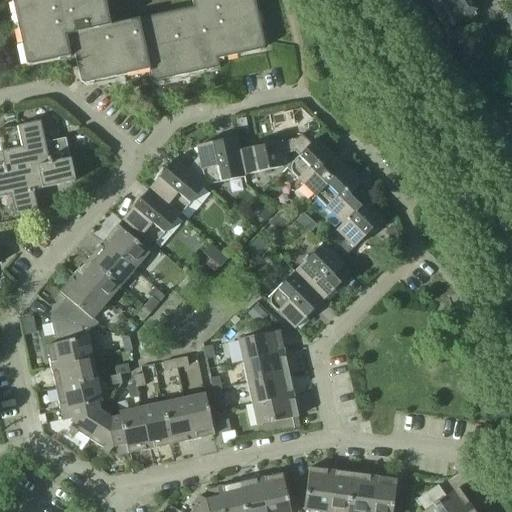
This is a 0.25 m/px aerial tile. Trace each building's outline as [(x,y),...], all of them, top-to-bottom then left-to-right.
[(11,0),(26,66),(64,58),(65,64),(69,67),(76,66),(80,84),(137,71),(136,67),(146,65),(149,77),(150,77),(151,82),(218,67),(217,59),(262,49),(264,46),(253,0),(191,0),(193,7),(109,25),(103,0),(11,0)] [(445,30),(475,10),(468,0),(437,0),(429,5),(445,30)] [(14,217),(37,212),(33,193),(34,193),(33,190),(28,170),(37,168),(41,189),(75,182),(65,138),(44,143),(40,121),(0,130),(0,150),(0,152),(0,198),(10,196),(14,217)] [(311,144),(310,144),(300,134),(296,139),(239,151),(238,151),(243,175),(244,175),(283,166),(281,154),(294,152),(298,156),(299,156),(311,144)] [(238,151),(239,151),(236,138),(224,140),(224,138),(215,140),(216,142),(195,146),(197,157),(187,169),(186,169),(205,185),(244,176),(244,175),(243,175),(238,151)] [(315,196),(343,169),(314,139),(310,144),(311,144),(299,156),(298,156),(287,167),(315,196)] [(186,169),(187,169),(175,158),(167,167),(165,166),(160,172),(161,174),(148,190),(179,216),(205,185),(186,169)] [(365,203),(370,197),(343,169),(315,196),(342,224),(364,202),(365,203)] [(153,246),(179,216),(148,190),(141,197),(139,196),(134,202),(136,204),(121,221),(153,246)] [(382,220),(365,203),(364,202),(342,224),(335,230),(344,239),(333,251),(342,259),(353,248),(382,220)] [(264,207),(257,215),(264,222),(271,214),(264,207)] [(304,227),(309,222),(302,215),(297,220),(304,227)] [(102,243),(134,270),(149,253),(116,226),(102,243)] [(394,227),(386,230),(390,245),(399,242),(394,227)] [(120,286),(134,270),(102,243),(88,259),(120,286)] [(322,301),(351,273),(321,244),(293,272),(322,301)] [(106,303),(120,286),(88,259),(74,275),(106,303)] [(198,270),(190,278),(199,287),(207,279),(198,270)] [(294,329),(322,301),(293,272),(265,300),(294,329)] [(106,303),(74,275),(59,292),(67,299),(50,319),(80,326),(93,329),(98,324),(92,319),(106,303)] [(189,300),(199,288),(191,280),(180,292),(189,300)] [(150,312),(158,303),(151,297),(144,307),(150,312)] [(256,306),(248,315),(258,325),(266,316),(256,306)] [(143,321),(150,312),(144,307),(136,316),(143,321)] [(83,338),(80,326),(50,319),(55,344),(45,346),(50,368),(92,359),(87,337),(83,338)] [(242,362),(284,353),(279,332),(237,341),(242,362)] [(203,348),(205,360),(214,358),(212,346),(203,348)] [(246,383),(288,374),(284,353),(242,362),(246,383)] [(174,360),(176,369),(188,366),(186,357),(174,360)] [(55,389),(97,380),(92,359),(50,368),(55,389)] [(164,371),(176,369),(174,360),(162,362),(164,371)] [(115,367),(117,376),(120,375),(129,373),(127,364),(115,367)] [(133,376),(135,385),(136,388),(144,386),(142,374),(133,376)] [(251,405),(293,396),(288,374),(246,383),(251,405)] [(120,375),(117,376),(107,378),(109,386),(121,384),(120,375)] [(212,391),(221,389),(218,377),(209,379),(212,391)] [(97,403),(102,402),(97,380),(55,389),(60,410),(97,402),(97,403)] [(135,385),(127,387),(129,399),(138,397),(136,388),(135,385)] [(212,391),(214,403),(223,401),(221,389),(212,391)] [(192,440),(213,435),(205,394),(183,399),(192,440)] [(293,396),(251,405),(255,426),(297,417),(293,396)] [(170,445),(192,440),(183,399),(162,403),(170,445)] [(99,411),(97,403),(97,402),(60,410),(62,421),(71,419),(71,423),(67,430),(76,435),(77,432),(89,440),(105,415),(99,411)] [(149,449),(170,445),(162,403),(140,408),(149,449)] [(128,454),(149,449),(140,408),(119,413),(119,417),(120,417),(128,454)] [(117,456),(128,454),(120,417),(119,417),(111,419),(105,415),(89,440),(101,447),(99,450),(108,455),(112,448),(115,448),(117,456)] [(218,422),(221,434),(230,432),(227,420),(218,422)] [(315,511),(325,511),(331,471),(308,468),(303,510),(315,511)] [(347,511),(352,474),(331,471),(325,511),(347,511)] [(266,511),(289,511),(281,473),(259,478),(266,511)] [(368,511),(374,477),(352,474),(347,511),(368,511)] [(391,511),(395,480),(374,477),(368,511),(391,511)] [(244,511),(266,511),(259,478),(238,483),(244,511)] [(244,511),(238,483),(217,487),(222,511),(244,511)] [(222,511),(217,487),(207,489),(209,499),(205,500),(198,496),(193,504),(195,506),(191,511),(222,511)] [(462,511),(470,507),(457,488),(422,511),(462,511)]
